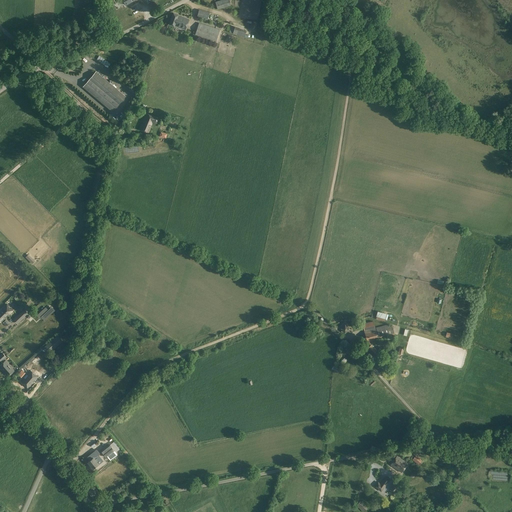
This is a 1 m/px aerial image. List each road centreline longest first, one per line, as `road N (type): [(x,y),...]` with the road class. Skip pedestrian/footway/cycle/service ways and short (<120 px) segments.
road 1 (track): [(67,462),(146,373),(308,305),(352,83),(334,64),(261,38),(269,0)]
road 2 (unclassified): [(103,506),(442,441)]
road 3 (unclassified): [(32,66),(93,47),(189,0)]
road 4 (track): [(32,66),(103,124),(138,140)]
